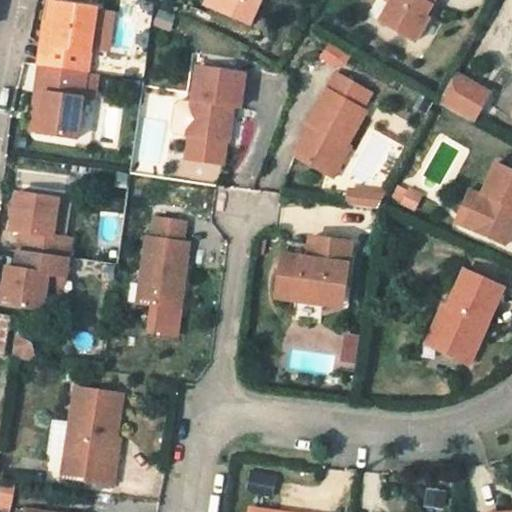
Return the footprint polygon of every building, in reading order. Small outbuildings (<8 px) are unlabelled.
[(258,0),(218,0),(213,16),(202,11),(197,25),(241,44),(246,30),(258,0)] [(379,0),(382,1),(373,16),(363,36),(399,55),(412,32),(405,29),(420,0),(379,0)] [(371,0),(365,11),(373,16),(382,1),(379,0),(371,0)] [(110,48),(113,10),(105,9),(101,47),(110,48)] [(153,26),(169,30),(173,13),(158,9),(153,26)] [(37,81),(46,17),(38,16),(35,36),(31,35),(24,79),(37,81)] [(86,22),(46,17),(37,81),(46,82),(76,86),(86,22)] [(327,41),(319,58),(342,69),(350,51),(327,41)] [(29,130),(26,147),(37,149),(46,82),(37,81),(29,130)] [(231,89),(185,81),(179,114),(173,149),(178,149),(208,155),(213,156),(217,135),(223,136),(231,89)] [(74,155),(80,115),(84,88),(76,86),(46,82),(37,149),(74,155)] [(437,85),(421,114),(455,133),(471,104),(437,85)] [(92,89),(84,88),(80,115),(88,116),(92,89)] [(308,188),(325,159),(330,161),(350,126),(346,123),(355,108),(321,88),(291,139),(293,140),(276,170),(308,188)] [(419,121),(425,100),(409,95),(403,116),(419,121)] [(511,98),(498,119),(511,128),(511,98)] [(173,149),(179,114),(164,112),(158,116),(154,140),(158,146),(173,149)] [(208,155),(178,149),(175,164),(205,169),(208,155)] [(333,162),(330,161),(325,159),(308,188),(316,192),(333,162)] [(511,214),(511,187),(481,175),(468,206),(472,208),(459,242),(491,256),(505,223),(508,224),(511,214)] [(378,208),(387,213),(385,217),(398,224),(407,206),(394,199),(392,204),(383,199),(378,208)] [(46,249),(38,248),(42,217),(43,212),(0,206),(0,207),(0,244),(4,245),(2,265),(51,272),(54,251),(46,249)] [(42,217),(38,248),(46,249),(50,219),(42,217)] [(155,321),(159,292),(167,293),(173,258),(167,256),(170,237),(139,233),(136,252),(131,252),(121,316),(155,321)] [(262,317),(319,322),(323,294),(331,296),(336,259),(292,254),(290,275),(288,291),(265,288),(262,317)] [(0,323),(2,324),(28,327),(30,311),(32,290),(49,291),(51,272),(2,265),(0,276),(0,323)] [(290,275),(267,272),(265,288),(288,291),(290,275)] [(487,300),(448,283),(433,322),(428,321),(421,344),(431,347),(425,364),(456,376),(469,347),(464,345),(467,335),(473,337),(487,300)] [(49,291),(32,290),(30,311),(46,313),(49,291)] [(163,323),(167,293),(159,292),(155,321),(163,323)] [(327,323),(331,296),(323,294),(319,322),(327,323)] [(11,331),(0,329),(0,369),(7,370),(11,331)] [(338,361),(353,364),(358,334),(343,332),(338,361)] [(17,349),(14,373),(41,377),(33,364),(17,349)] [(61,405),(51,472),(60,474),(57,494),(100,500),(102,479),(98,479),(106,412),(61,405)] [(57,494),(60,474),(51,472),(48,493),(57,494)] [(0,511),(9,511),(14,485),(0,482),(0,511)] [(260,509),(262,490),(236,486),(234,505),(260,509)] [(443,507),(444,491),(426,489),(424,505),(443,507)]
